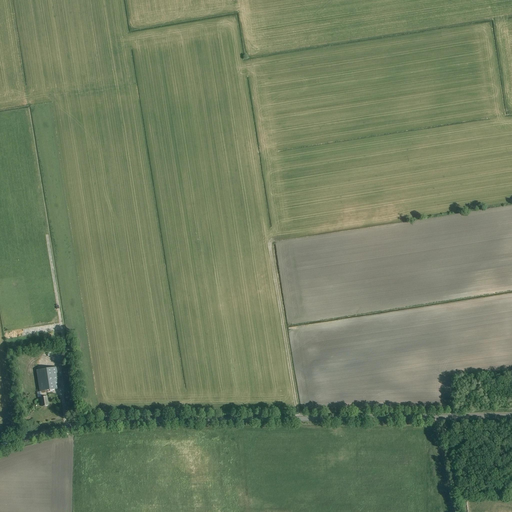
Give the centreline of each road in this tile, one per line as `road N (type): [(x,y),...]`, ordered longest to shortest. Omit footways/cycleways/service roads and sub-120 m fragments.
road 1 (tertiary): [(0,446),(104,421),(511,415)]
road 2 (track): [(298,418),(269,251)]
